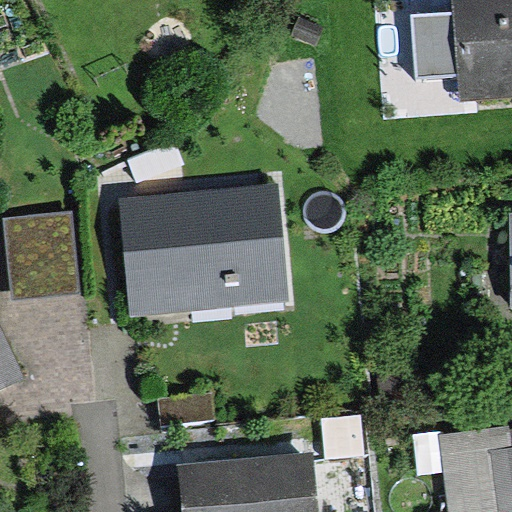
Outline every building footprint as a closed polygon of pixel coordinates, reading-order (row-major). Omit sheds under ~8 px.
[(511,99),(511,0),(455,0),(460,102),(511,99)] [(276,306),(269,197),(119,208),(127,316),(276,306)] [(72,211),(5,217),(12,299),(79,293),(72,211)] [(0,329),(0,390),(23,379),(0,329)] [(319,511),(314,453),(179,466),(183,511),(319,511)] [(511,511),(511,458),(492,462),(499,511),(511,511)]
